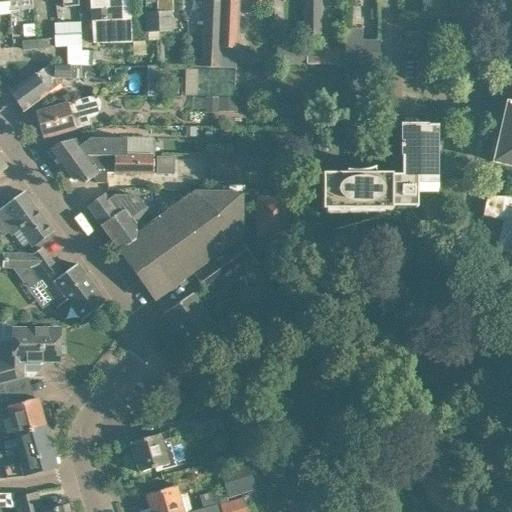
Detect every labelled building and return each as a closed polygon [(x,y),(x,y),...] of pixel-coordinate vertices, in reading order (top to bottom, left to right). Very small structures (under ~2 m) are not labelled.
[(8,0),(8,3),(9,12),(32,10),(30,0),(8,0)] [(89,0),(91,45),(131,43),(130,17),(131,17),(129,0),(89,0)] [(157,0),(158,13),(159,32),(172,32),(171,12),(174,12),(173,0),(157,0)] [(202,0),(200,67),(219,68),(219,49),(221,21),(221,1),(221,0),(202,0)] [(303,0),(303,33),(321,34),(320,0),(303,0)] [(219,49),(219,68),(235,68),(238,1),(221,1),(221,21),(219,49)] [(158,13),(147,14),(148,33),(159,32),(158,13)] [(56,47),(66,47),(81,46),(80,25),(67,26),(67,37),(56,37),(56,47)] [(55,26),(56,37),(67,37),(67,26),(55,26)] [(49,40),(34,41),(35,50),(50,49),(49,40)] [(35,50),(34,41),(21,42),(22,51),(35,50)] [(379,43),(345,42),(345,47),(345,48),(344,66),(378,68),(379,43)] [(345,48),(345,47),(304,45),(304,50),(304,65),(344,66),(345,48)] [(66,47),(67,66),(75,67),(93,67),(92,53),(82,52),(81,46),(66,47)] [(304,65),(304,50),(290,49),(290,64),(304,65)] [(75,67),(67,66),(49,65),(35,75),(9,94),(23,112),(60,84),(55,78),(101,79),(101,67),(93,67),(75,67)] [(185,98),(233,98),(234,70),(185,69),(185,98)] [(67,104),(35,113),(43,139),(91,125),(89,118),(91,117),(93,117),(95,115),(97,113),(98,113),(99,111),(100,109),(100,107),(100,104),(100,103),(100,101),(99,99),(98,98),(95,100),(94,99),(92,99),(91,98),(89,98),(68,104),(67,104)] [(511,103),(511,105),(511,111),(508,127),(502,125),(493,162),(511,166),(511,103)] [(436,190),(436,179),(436,127),(400,127),(400,175),(391,175),(391,174),(375,174),(373,170),(374,170),(374,169),(371,170),(367,171),(364,172),(360,172),(356,172),(352,172),(349,172),(345,171),(345,173),(346,173),(346,174),(321,174),(321,195),(319,195),(320,200),(321,200),(321,210),(391,211),(391,208),(396,208),(416,208),(416,190),(436,190)] [(46,152),(59,170),(69,162),(72,166),(85,157),(89,162),(95,157),(119,156),(120,140),(88,139),(79,145),(74,139),(57,144),(46,152)] [(69,162),(59,170),(67,182),(74,183),(81,178),(85,184),(92,178),(96,184),(106,184),(106,173),(115,173),(115,174),(153,174),(153,156),(119,156),(95,157),(89,162),(85,157),(72,166),(69,162)] [(209,182),(234,182),(262,183),(262,157),(209,156),(209,182)] [(24,193),(0,210),(0,220),(11,236),(20,230),(33,247),(53,232),(24,193)] [(143,235),(119,252),(154,301),(242,238),(242,193),(193,193),(154,221),(140,231),(143,235)] [(86,207),(119,252),(143,235),(140,231),(154,221),(144,208),(136,196),(114,196),(108,200),(104,194),(102,195),(86,207)] [(511,255),(511,197),(505,197),(504,214),(496,250),(499,251),(498,253),(499,255),(500,257),(502,258),(504,259),(506,259),(508,259),(510,258),(511,256),(511,255)] [(257,198),(257,238),(287,238),(287,198),(257,198)] [(60,312),(70,304),(82,320),(105,303),(76,265),(61,276),(41,248),(33,254),(13,253),(3,253),(3,264),(3,265),(3,268),(27,269),(60,312)] [(194,275),(205,291),(243,262),(233,248),(194,275)] [(192,294),(164,314),(192,353),(220,333),(192,294)] [(1,362),(0,362),(0,384),(1,384),(23,378),(23,361),(39,361),(58,361),(58,357),(62,355),(61,347),(58,344),(58,330),(38,330),(13,330),(13,349),(1,349),(1,362)] [(18,386),(0,390),(0,409),(2,409),(2,411),(6,409),(14,436),(45,427),(38,399),(23,403),(18,386)] [(221,429),(216,410),(192,416),(198,435),(221,429)] [(45,427),(14,436),(22,463),(3,467),(4,469),(6,479),(21,478),(41,473),(54,469),(51,455),(53,455),(45,427)] [(174,431),(130,443),(139,473),(155,468),(156,472),(176,466),(170,445),(178,443),(174,431)] [(253,469),(221,473),(224,498),(256,494),(253,469)] [(145,496),(149,511),(183,511),(176,487),(145,496)] [(18,511),(68,511),(67,506),(45,511),(41,511),(36,492),(13,499),(13,494),(0,493),(0,503),(16,504),(18,511)] [(199,496),(203,509),(217,505),(213,492),(199,496)] [(246,511),(242,497),(219,504),(221,511),(246,511)]
